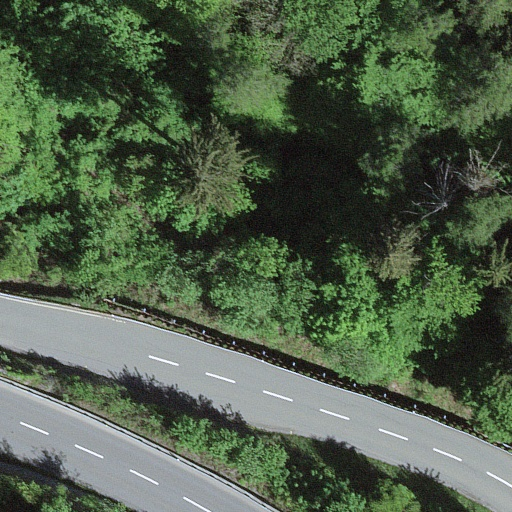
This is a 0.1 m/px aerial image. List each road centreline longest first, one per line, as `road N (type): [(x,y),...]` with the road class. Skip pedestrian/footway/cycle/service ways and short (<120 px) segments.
road 1 (tertiary): [(511,492),(429,451),(0,321)]
road 2 (tertiary): [(0,418),(205,511)]
